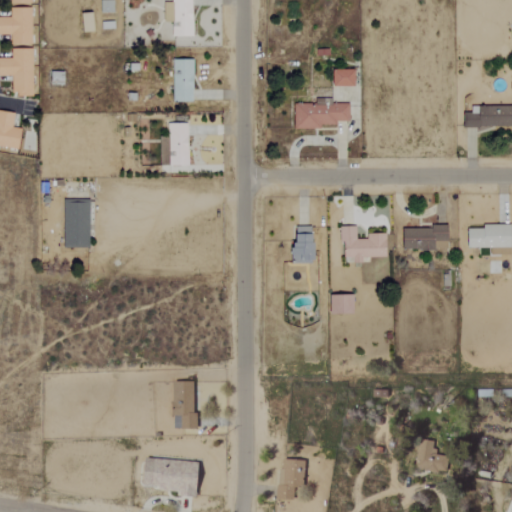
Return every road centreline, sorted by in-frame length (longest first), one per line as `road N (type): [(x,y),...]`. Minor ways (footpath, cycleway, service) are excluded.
road 1 (residential): [(239,511),(240,0)]
road 2 (residential): [(511,176),(242,178)]
